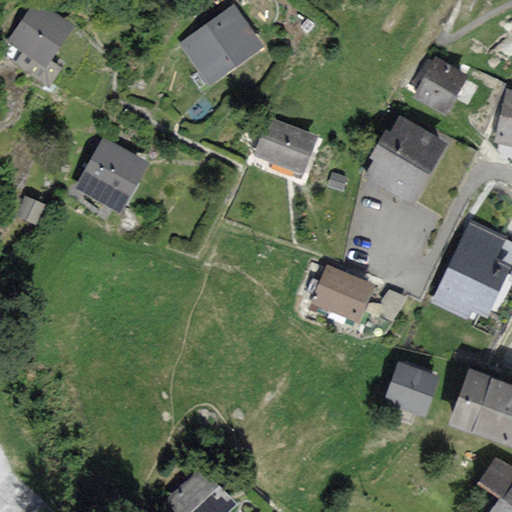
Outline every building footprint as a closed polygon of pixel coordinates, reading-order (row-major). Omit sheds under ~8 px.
[(70,25),(38,3),(13,41),(45,62),(70,25)] [(259,46),(233,10),(184,45),(210,81),(259,46)] [(436,60),(418,94),(446,108),(464,75),(436,60)] [(511,91),(510,91),(499,136),(504,138),(511,139),(511,91)] [(377,160),(368,175),(414,201),(447,145),(402,119),(392,136),(386,133),(372,157),(377,160)] [(314,138),(271,121),(259,153),(302,170),(314,138)] [(144,163),(106,142),(82,185),(119,206),(144,163)] [(511,258),(511,243),(471,223),(435,297),(473,315),(478,305),(487,309),(511,258)] [(371,285),(329,269),(316,302),(358,318),(371,285)] [(437,373),(403,361),(390,400),(424,411),(437,373)] [(511,380),(472,367),(454,420),(511,440),(511,380)] [(511,511),(511,470),(499,460),(483,481),(505,499),(494,511),(511,511)] [(223,511),(232,503),(198,471),(171,500),(182,511),(223,511)]
